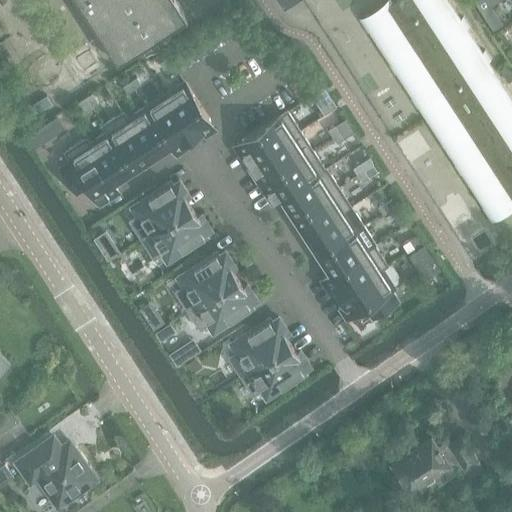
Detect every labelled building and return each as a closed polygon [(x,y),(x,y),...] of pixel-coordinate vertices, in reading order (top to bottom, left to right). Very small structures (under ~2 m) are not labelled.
[(77,0),(118,62),(187,17),(176,0),(77,0)] [(448,0),(395,0),(361,23),(367,33),(370,31),(391,63),(388,65),(394,75),(398,73),(413,96),(410,99),(416,108),(419,106),(457,163),(453,166),(460,175),(463,173),(484,205),(480,207),(487,217),(511,201),(511,97),(488,61),(492,59),(485,49),(482,52),(467,28),(470,26),(464,16),(460,18),(448,0)] [(472,0),(470,1),(491,33),(503,26),(490,6),(498,0),(472,0)] [(12,35),(0,16),(0,34),(3,40),(12,35)] [(160,62),(164,68),(171,64),(166,57),(160,62)] [(136,76),(129,80),(134,88),(141,83),(136,76)] [(129,80),(123,84),(127,92),(134,88),(129,80)] [(209,118),(186,82),(166,95),(192,136),(203,129),(202,127),(211,121),(209,118)] [(309,99),(313,106),(323,100),(319,93),(309,99)] [(39,112),(52,103),(46,95),(33,104),(39,112)] [(192,136),(166,95),(147,107),(172,146),(181,141),(182,143),(192,136)] [(99,101),(91,106),(96,112),(103,108),(99,101)] [(91,106),(85,110),(89,117),(96,112),(91,106)] [(129,119),(123,111),(122,112),(151,156),(160,149),(170,144),(171,147),(172,146),(147,107),(129,119)] [(247,149),(245,150),(252,161),(300,130),(287,110),(280,114),(244,137),(244,138),(241,140),(247,149)] [(151,156),(122,112),(103,124),(132,168),(151,156)] [(345,118),(335,124),(339,131),(349,125),(345,118)] [(90,144),(86,137),(85,138),(115,184),(116,183),(113,180),(132,168),(103,124),(102,124),(107,131),(96,138),(97,140),(90,144)] [(339,131),(335,124),(328,128),(333,136),(339,131)] [(349,125),(339,131),(344,138),(353,131),(349,125)] [(36,130),(26,137),(33,148),(44,141),(36,130)] [(266,179),(312,149),(300,130),(252,161),(259,171),(261,170),(266,179)] [(337,142),(344,138),(339,131),(333,136),(337,142)] [(108,191),(106,189),(115,184),(85,138),(65,151),(72,161),(61,168),(76,191),(87,184),(96,198),(108,191)] [(277,199),(282,196),(325,168),(312,149),(266,179),(272,187),(270,188),(277,199)] [(365,169),(360,162),(353,166),(358,174),(365,169)] [(373,164),(365,169),(369,176),(377,170),(373,164)] [(282,196),(295,215),(340,186),(327,167),(325,168),(282,196)] [(362,180),(369,176),(365,169),(358,174),(362,180)] [(135,218),(128,222),(139,240),(192,206),(186,196),(189,195),(179,180),(160,192),(158,190),(128,209),(129,210),(130,209),(135,218)] [(340,186),(295,215),(307,234),(352,205),(340,186)] [(389,208),(385,200),(378,205),(383,212),(389,208)] [(352,205),(307,234),(319,253),(358,228),(364,224),(352,205)] [(201,213),(198,215),(192,206),(139,240),(151,258),(158,253),(163,261),(163,262),(163,263),(193,244),(191,241),(211,228),(201,213)] [(387,218),(393,214),(389,208),(383,212),(387,218)] [(377,243),(364,224),(319,253),(332,272),(374,244),(377,243)] [(93,238),(102,253),(114,245),(105,231),(93,238)] [(419,233),(409,239),(413,245),(423,239),(419,233)] [(413,245),(409,239),(403,243),(407,250),(414,246),(413,245)] [(339,295),(387,264),(374,244),(332,272),(329,274),(334,283),(332,284),(339,295)] [(425,279),(441,269),(424,244),(408,255),(425,279)] [(114,245),(102,253),(104,255),(107,261),(118,254),(120,252),(114,245)] [(181,288),(174,293),(185,311),(238,276),(232,267),(235,265),(225,250),(205,263),(204,260),(174,280),(175,281),(175,280),(181,288)] [(381,269),(387,264),(339,295),(346,305),(348,304),(354,313),(367,305),(374,316),(397,301),(389,290),(393,288),(381,269)] [(247,284),(244,285),(238,276),(185,311),(197,329),(204,324),(209,332),(208,333),(209,334),(239,314),(237,311),(257,299),(247,284)] [(148,321),(153,330),(165,322),(159,314),(148,321)] [(234,354),(227,359),(238,377),(292,342),(286,333),(288,331),(279,316),(259,329),(257,326),(227,345),(228,346),(229,346),(234,354)] [(170,323),(155,333),(161,341),(176,331),(170,323)] [(300,349),(298,351),(292,342),(238,377),(250,394),(257,390),(262,398),(262,399),(292,380),(290,377),(310,364),(300,349)] [(173,352),(169,354),(177,366),(189,358),(182,347),(173,352)] [(0,373),(10,362),(0,353),(0,373)] [(461,434),(447,443),(463,466),(465,468),(478,459),(461,434)] [(87,465),(88,463),(81,453),(78,452),(75,448),(66,453),(53,435),(17,460),(31,480),(38,475),(58,504),(71,496),(73,496),(83,489),(84,486),(96,478),(87,465)] [(431,436),(390,463),(414,499),(455,471),(463,466),(447,443),(446,441),(438,446),(431,436)] [(0,484),(14,475),(5,461),(0,464),(0,484)]
